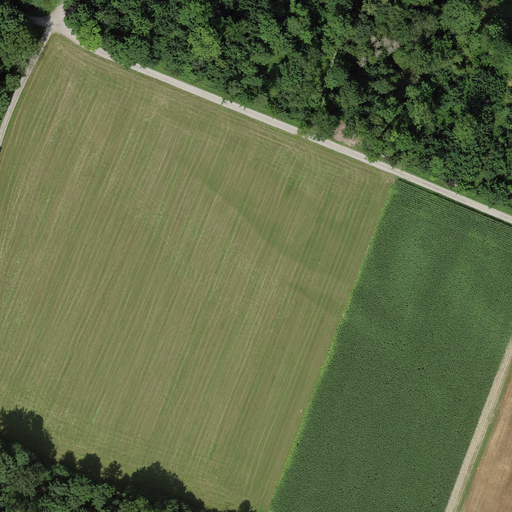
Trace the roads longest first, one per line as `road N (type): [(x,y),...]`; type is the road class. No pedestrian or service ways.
road 1 (track): [(1,0),(511,217)]
road 2 (track): [(0,143),(60,0)]
road 3 (track): [(307,129),(352,0)]
